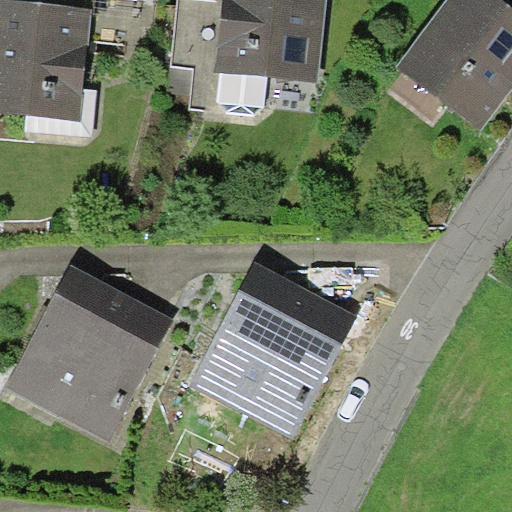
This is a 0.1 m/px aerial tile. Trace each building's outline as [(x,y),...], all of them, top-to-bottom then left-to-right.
[(29,1),(12,0),(0,0),(0,112),(81,121),(94,8),(29,1)] [(222,0),(176,0),(170,65),(193,68),(189,108),(216,110),(220,72),(215,72),(222,0)] [(222,0),(215,72),(220,72),(317,83),(326,0),(222,0)] [(511,7),(502,0),(446,0),(396,66),(480,130),(511,88),(511,7)] [(322,297),(257,262),(191,384),(291,439),(358,316),(322,297)] [(138,299),(73,264),(7,387),(107,441),(174,319),(138,299)]
